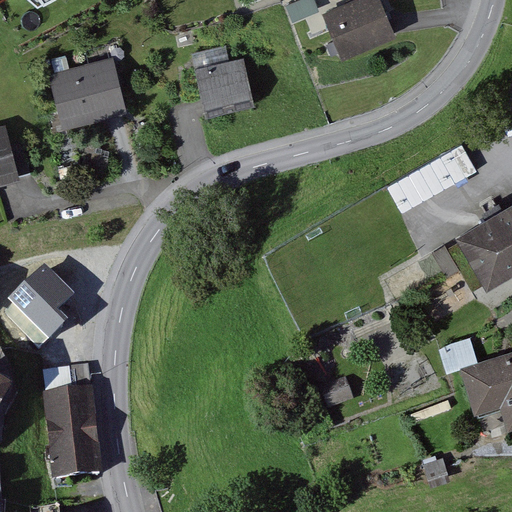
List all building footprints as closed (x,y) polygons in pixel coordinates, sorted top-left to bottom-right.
[(317,0),(298,0),(288,4),(295,21),(321,10),(317,0)] [(391,0),(358,0),(333,11),(354,58),(406,35),(391,0)] [(323,12),(295,22),(301,38),(329,28),(323,12)] [(250,53),(205,67),(218,111),(264,97),(250,53)] [(119,57),(55,75),(71,130),(134,112),(119,57)] [(14,126),(0,129),(0,183),(28,176),(14,126)] [(401,210),(481,174),(469,147),(388,183),(401,210)] [(511,276),(511,208),(469,234),(498,285),(511,276)] [(16,287),(0,301),(0,315),(45,364),(68,343),(16,287)] [(511,352),(473,367),(489,412),(511,404),(511,407),(511,352)] [(92,365),(74,366),(75,389),(93,388),(92,365)] [(0,429),(24,385),(0,372),(0,429)] [(41,397),(53,482),(100,475),(87,390),(41,397)]
